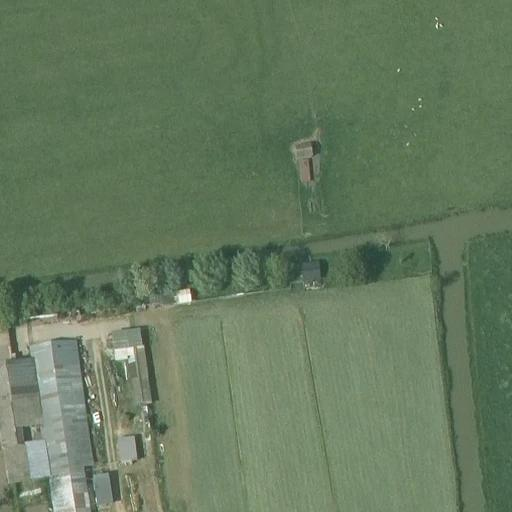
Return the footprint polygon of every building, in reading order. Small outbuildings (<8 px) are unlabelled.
[(297,161),(311,158),(309,146),(295,149),(297,161)] [(320,281),(318,265),(301,266),(302,283),(320,281)] [(189,304),(188,293),(171,296),(173,306),(173,308),(190,306),(189,304)] [(76,344),(30,350),(32,366),(0,371),(0,441),(7,487),(50,481),(54,511),(89,511),(84,470),(94,468),(76,344)] [(158,457),(143,355),(128,357),(144,459),(158,457)] [(134,462),(131,442),(118,444),(120,464),(134,462)] [(108,507),(107,477),(90,477),(91,508),(108,507)]
